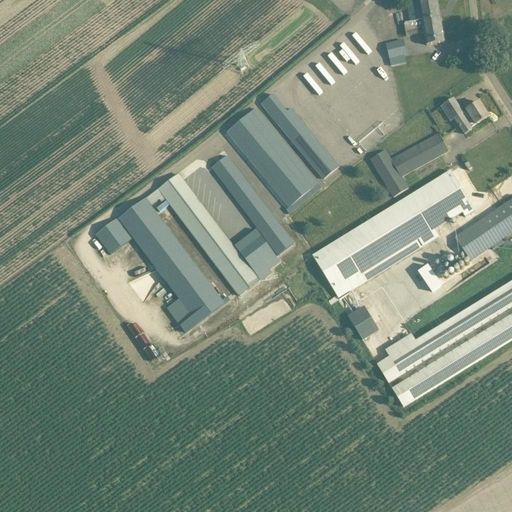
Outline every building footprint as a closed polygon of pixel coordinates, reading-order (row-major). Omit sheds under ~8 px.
[(436,0),(405,0),(410,23),(404,24),(406,38),(424,35),(426,46),(445,43),(436,0)] [(356,33),(352,37),(368,55),(372,52),(356,33)] [(386,46),(389,59),(390,62),(407,58),(405,49),(404,41),(386,46)] [(344,44),(340,47),(355,66),(359,62),(344,44)] [(332,53),(328,57),(343,75),(348,72),(332,53)] [(320,64),(316,67),(331,86),(335,82),(320,64)] [(308,74),(303,77),(319,96),(323,92),(308,74)] [(339,168),(305,126),(291,110),(287,113),(273,96),(261,106),(279,128),(296,147),(323,181),(339,168)] [(463,114),(454,100),(441,108),(451,122),(455,120),(465,135),(472,130),(471,129),(476,125),(489,117),(479,103),(467,111),(467,112),(463,114)] [(318,185),(319,185),(295,156),(291,151),(275,131),(257,110),(228,134),(289,208),(287,211),(290,214),(290,215),(321,189),(318,185)] [(369,161),(393,199),(410,189),(403,178),(449,152),(439,134),(391,160),(386,151),(369,161)] [(277,257),(288,249),(293,246),(294,245),(228,157),(211,169),(277,257)] [(335,293),(378,267),(462,214),(465,218),(475,212),(468,200),(452,173),(443,178),(313,257),(335,293)] [(225,305),(222,301),(151,207),(160,200),(161,203),(166,200),(239,297),(247,292),(250,296),(264,285),(268,282),(266,279),(262,282),(255,287),(254,286),(260,282),(258,279),(179,175),(119,220),(118,219),(96,237),(110,256),(132,240),(123,228),(124,227),(179,300),(166,309),(186,334),(225,305)] [(471,263),(499,243),(511,234),(511,200),(508,203),(455,240),(471,263)] [(259,236),(238,252),(261,281),(272,273),(269,270),(280,263),(259,236)] [(442,286),(428,266),(418,273),(432,293),(442,286)] [(403,408),(453,378),(511,341),(511,282),(416,342),(412,335),(386,351),(390,358),(377,366),(403,408)] [(363,341),(381,332),(368,306),(351,315),(363,341)]
